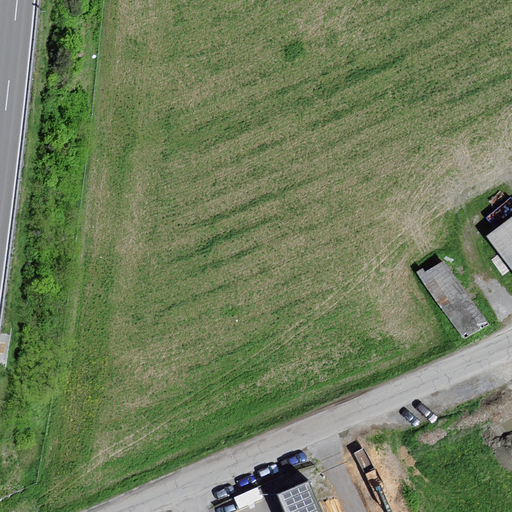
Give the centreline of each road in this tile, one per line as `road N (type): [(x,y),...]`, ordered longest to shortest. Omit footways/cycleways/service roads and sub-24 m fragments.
road 1 (unclassified): [(125,511),(511,344)]
road 2 (motorway): [(0,162),(17,0)]
